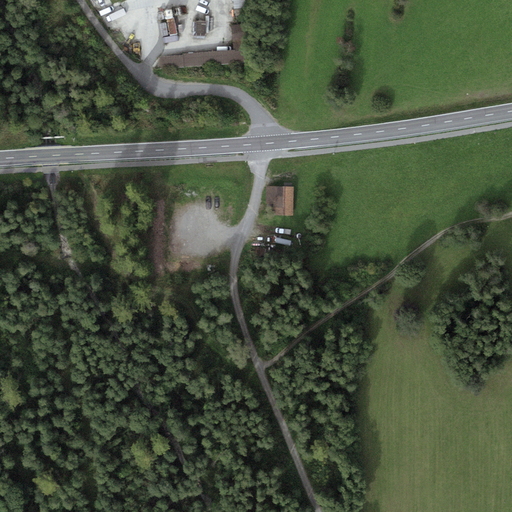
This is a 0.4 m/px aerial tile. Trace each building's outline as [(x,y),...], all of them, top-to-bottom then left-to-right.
[(249,39),(248,24),(232,25),(234,40),(249,39)] [(251,61),(249,39),(234,40),(235,50),(183,54),(183,56),(184,66),(251,61)] [(183,56),(161,57),(161,68),(184,66),(183,56)] [(276,201),(276,187),(267,187),(267,201),(276,201)] [(292,187),(276,187),(276,201),(275,213),(292,213),(292,187)]
